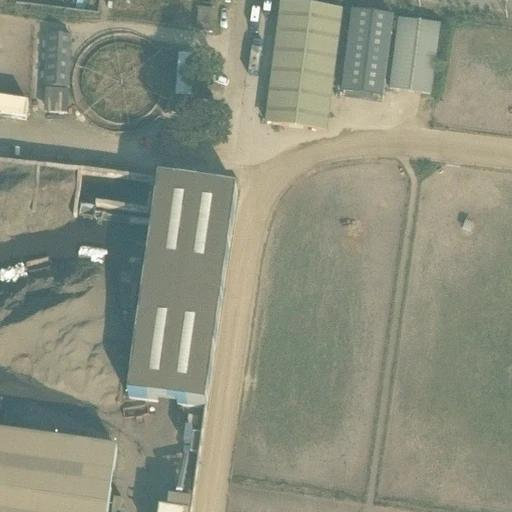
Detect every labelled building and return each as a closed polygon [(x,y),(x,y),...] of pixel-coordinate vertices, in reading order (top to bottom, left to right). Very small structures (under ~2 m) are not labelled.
[(326,134),(341,15),(282,7),(266,126),(326,134)] [(199,12),(197,33),(213,35),(215,13),(199,12)] [(352,18),(342,100),(383,105),(393,23),(352,18)] [(439,27),(400,22),(391,93),(430,98),(439,27)] [(69,90),(72,39),(47,37),(44,88),(69,90)] [(46,91),(44,115),(67,116),(69,92),(46,91)] [(156,182),(128,401),(208,411),(235,192),(156,182)] [(0,435),(0,511),(108,511),(117,452),(0,435)]
